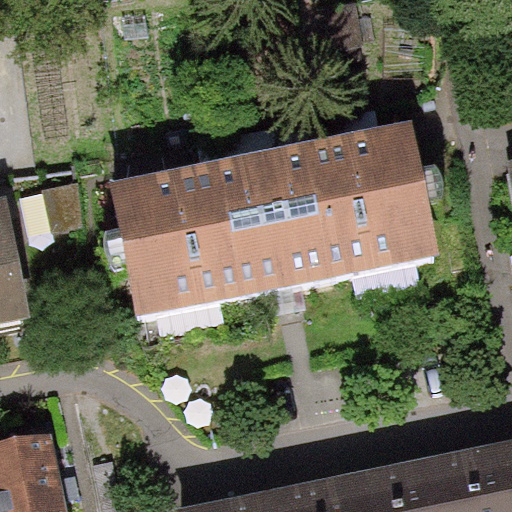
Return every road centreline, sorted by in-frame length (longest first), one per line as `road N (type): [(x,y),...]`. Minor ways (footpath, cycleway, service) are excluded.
road 1 (residential): [(0,388),(81,377),(111,387),(204,479),(511,406)]
road 2 (residential): [(474,0),(488,219),(511,355)]
